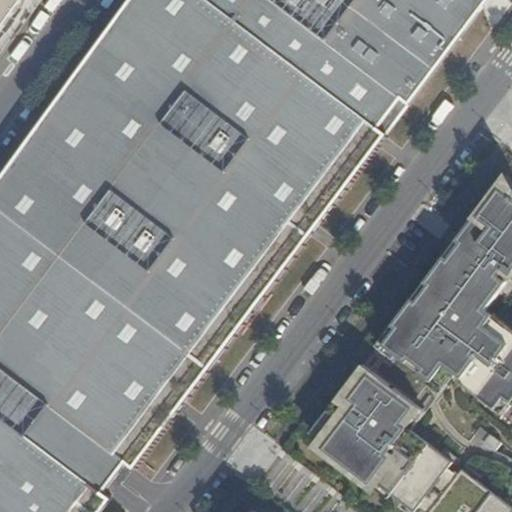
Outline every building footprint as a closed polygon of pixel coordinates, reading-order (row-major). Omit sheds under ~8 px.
[(0,511),(102,511),(490,0),(131,0),(0,182),(0,511)] [(0,0),(0,34),(24,0),(0,0)] [(511,180),(508,174),(474,220),(477,223),(503,190),(511,196),(511,214),(510,217),(511,217),(511,180)] [(511,214),(511,196),(503,190),(477,223),(474,220),(461,237),(471,244),(461,257),(452,249),(425,285),(427,287),(403,319),(401,317),(375,352),(383,359),(373,372),(364,365),(328,413),(334,417),(318,438),(315,443),(372,486),(376,481),(417,511),(420,509),(423,511),(511,511),(511,505),(464,469),(452,484),(443,477),(455,463),(409,429),(424,410),(417,405),(427,392),(431,395),(442,381),(438,377),(443,370),(497,410),(507,397),(511,401),(511,329),(488,311),(511,279),(511,217),(510,217),(511,214)] [(471,244),(461,237),(452,249),(461,257),(471,244)] [(383,359),(375,352),(364,365),(373,372),(383,359)] [(511,404),(511,401),(507,397),(497,410),(504,415),(511,404)] [(313,433),(318,438),(334,417),(328,413),(313,433)] [(497,451),(489,445),(483,453),(491,459),(497,451)]
